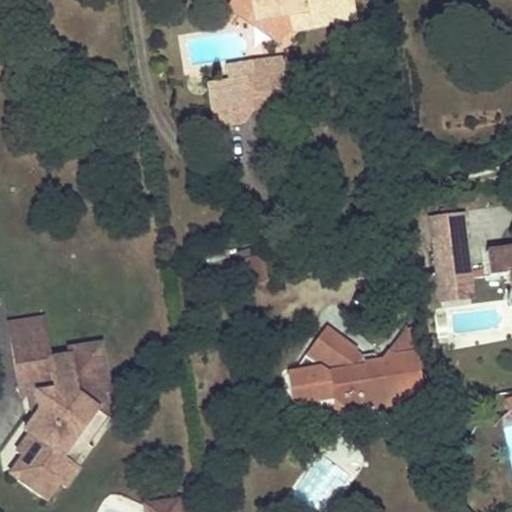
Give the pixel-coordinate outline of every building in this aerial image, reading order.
[(254,20),(287,15),(288,25),(352,14),(349,0),(232,0),(227,7),(246,21),(254,20)] [(254,20),(246,21),(270,38),(288,25),(287,15),(254,20)] [(269,73),(271,85),(257,87),(259,107),(281,104),(274,60),(267,61),(269,73)] [(271,85),(269,73),(267,61),(253,64),(229,67),(231,81),(211,85),(217,127),(239,123),(234,91),(257,87),(271,85)] [(239,123),(247,122),(259,107),(257,87),(234,91),(239,123)] [(434,249),(463,245),(459,215),(429,220),(434,249)] [(442,301),(471,296),(463,245),(434,249),(442,301)] [(511,248),(486,252),(486,253),(489,276),(506,274),(509,293),(508,301),(509,303),(510,305),(511,307),(511,306),(511,248)] [(268,280),(261,255),(256,257),(263,281),(268,280)] [(246,286),(263,281),(256,257),(240,262),(246,286)] [(107,418),(103,393),(108,392),(100,344),(67,349),(68,356),(49,359),(43,318),(8,324),(16,376),(50,370),(53,388),(33,391),(36,413),(24,431),(28,434),(16,452),(22,457),(9,475),(46,501),(59,483),(60,482),(49,475),(75,439),(82,443),(82,442),(89,432),(95,435),(107,418)] [(366,357),(328,329),(305,359),(311,363),(293,377),(288,378),(292,399),(310,395),(312,402),(324,411),(332,398),(341,396),(342,400),(352,399),(351,395),(356,394),(357,398),(363,403),(367,399),(380,408),(387,399),(397,399),(423,394),(412,329),(404,330),(382,360),(367,362),(366,357)] [(53,388),(50,370),(16,376),(19,397),(26,395),(28,410),(29,413),(36,413),(33,391),(53,388)] [(310,395),(292,399),(293,406),(312,402),(310,395)] [(332,398),(324,411),(336,420),(344,409),(342,400),(341,396),(332,398)] [(397,399),(387,399),(380,408),(397,406),(397,399)] [(87,446),(95,435),(89,432),(82,442),(87,446)] [(65,488),(93,449),(87,446),(82,442),(82,443),(75,439),(49,475),(60,482),(59,483),(65,488)] [(180,511),(178,499),(144,505),(144,511),(180,511)]
